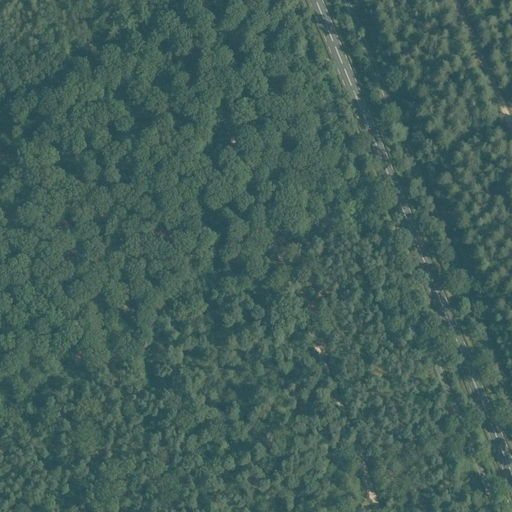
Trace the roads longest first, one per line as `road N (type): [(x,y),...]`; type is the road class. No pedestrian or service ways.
road 1 (unknown): [(177,0),(386,511)]
road 2 (secondary): [(511,476),(313,0)]
road 3 (unknown): [(460,0),(511,121)]
